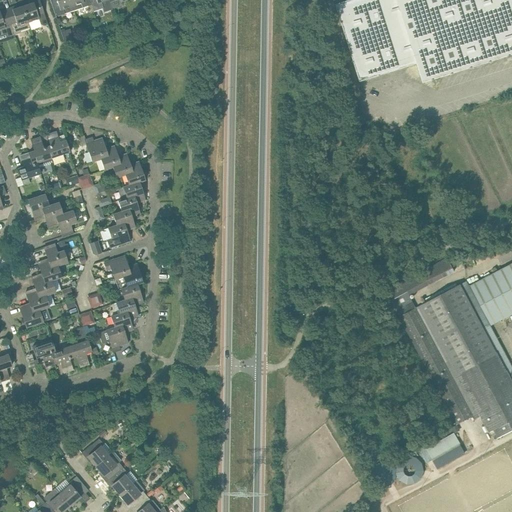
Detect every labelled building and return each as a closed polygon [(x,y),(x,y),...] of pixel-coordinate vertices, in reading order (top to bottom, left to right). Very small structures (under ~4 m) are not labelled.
[(30,4),(22,6),(28,23),(30,28),(40,24),(43,25),(47,24),(44,15),(40,3),(34,5),(33,0),(29,1),(30,4)] [(49,0),(55,17),(73,11),(69,0),(49,0)] [(69,0),(73,11),(91,5),(89,0),(69,0)] [(89,0),(91,5),(94,11),(102,9),(103,12),(112,10),(110,2),(109,0),(89,0)] [(511,0),(345,0),(346,1),(336,4),(360,81),(418,63),(424,82),(511,54),(511,0)] [(13,12),(7,14),(11,26),(14,35),(19,34),(20,31),(30,28),(28,23),(22,6),(15,8),(15,6),(11,7),(13,12)] [(0,35),(6,34),(7,36),(9,37),(14,35),(11,26),(7,14),(1,16),(0,12),(0,35)] [(50,145),(47,147),(52,163),(57,162),(60,157),(59,155),(69,152),(65,140),(59,142),(56,131),(47,134),(50,145)] [(43,148),(39,137),(30,140),(34,151),(28,153),(32,164),(36,163),(38,168),(52,163),(47,147),(43,148)] [(92,137),(85,140),(92,162),(101,159),(107,157),(105,149),(101,138),(93,141),(92,137)] [(114,146),(105,149),(107,157),(101,159),(104,169),(113,167),(120,164),(117,157),(114,146)] [(17,169),(21,180),(40,174),(38,168),(36,163),(32,164),(28,153),(20,156),(23,167),(17,169)] [(126,154),(117,157),(120,164),(113,167),(116,177),(125,174),(132,172),(129,165),(130,164),(126,154)] [(138,162),(130,164),(129,165),(132,172),(125,174),(128,185),(139,182),(145,180),(138,162)] [(87,188),(93,186),(89,174),(83,175),(87,188)] [(77,177),(77,176),(69,178),(71,185),(79,183),(81,189),(87,188),(83,175),(77,177)] [(94,191),(106,187),(104,182),(93,186),(94,191)] [(139,182),(128,185),(123,187),(126,198),(133,196),(136,203),(145,200),(139,182)] [(106,187),(94,191),(96,197),(108,193),(106,187)] [(48,206),(44,194),(28,200),(35,220),(45,217),(42,208),(48,206)] [(133,196),(126,198),(119,200),(122,211),(125,210),(128,209),(131,217),(140,214),(136,203),(133,196)] [(100,207),(111,203),(109,197),(98,201),(100,207)] [(48,206),(42,208),(45,217),(49,229),(58,225),(59,225),(56,216),(62,214),(58,202),(48,206)] [(100,207),(94,209),(98,220),(103,218),(100,207)] [(128,209),(125,210),(122,211),(113,214),(116,225),(123,223),(126,231),(126,230),(135,228),(131,217),(128,209)] [(62,214),(56,216),(59,225),(58,225),(62,237),(73,233),(70,224),(76,223),(72,210),(62,214)] [(111,239),(107,240),(110,248),(130,241),(126,230),(126,231),(123,223),(116,225),(108,228),(111,239)] [(95,255),(101,253),(97,241),(89,244),(92,254),(95,255)] [(63,250),(57,252),(54,244),(44,247),(47,259),(51,268),(57,266),(67,262),(63,250)] [(104,262),(106,270),(111,269),(114,280),(115,279),(123,277),(130,274),(127,267),(128,266),(124,256),(104,262)] [(57,266),(51,268),(47,259),(37,262),(41,274),(42,274),(44,283),(51,280),(51,281),(61,277),(57,266)] [(440,272),(452,267),(449,259),(437,263),(440,272)] [(511,263),(470,286),(491,325),(511,314),(511,263)] [(127,267),(130,274),(123,277),(115,279),(119,290),(121,289),(126,287),(136,284),(137,284),(142,282),(136,264),(128,266),(127,267)] [(44,283),(42,274),(41,274),(31,277),(35,289),(38,297),(45,295),(55,292),(51,281),(51,280),(44,283)] [(480,416),(489,432),(511,420),(511,367),(467,281),(416,307),(409,295),(402,282),(386,290),(457,425),(473,416),(475,419),(480,416)] [(121,289),(124,300),(131,298),(134,305),(143,302),(137,284),(136,284),(126,287),(121,289)] [(63,297),(73,294),(72,286),(61,289),(63,297)] [(45,295),(38,297),(35,289),(25,292),(29,303),(32,312),(39,310),(49,307),(45,295)] [(97,306),(102,304),(98,293),(93,294),(97,306)] [(97,306),(93,294),(87,296),(91,308),(97,306)] [(124,300),(111,304),(114,315),(119,313),(119,314),(126,311),(129,319),(138,316),(134,305),(131,298),(124,300)] [(73,299),(65,302),(67,309),(76,306),(73,299)] [(29,303),(19,307),(26,327),(43,322),(39,310),(32,312),(29,303)] [(89,325),(94,323),(90,311),(85,313),(89,325)] [(119,313),(114,315),(111,316),(114,327),(121,325),(124,333),(133,330),(129,319),(126,311),(119,314),(119,313)] [(89,325),(85,313),(79,315),(83,327),(87,326),(89,325)] [(113,352),(120,350),(119,346),(128,343),(124,333),(121,325),(114,327),(105,330),(110,343),(113,352)] [(87,326),(83,327),(86,336),(92,334),(96,333),(94,327),(88,329),(87,326)] [(91,351),(87,339),(68,346),(72,358),(76,356),(80,367),(89,364),(85,353),(91,351)] [(32,346),(36,358),(42,356),(45,367),(54,364),(51,352),(55,351),(51,340),(32,346)] [(68,346),(55,351),(51,352),(54,364),(60,362),(63,373),(73,370),(69,359),(72,358),(68,346)] [(0,356),(0,381),(0,382),(9,379),(5,368),(11,366),(7,354),(0,356)] [(432,459),(460,443),(454,433),(460,430),(457,425),(451,427),(454,432),(426,448),(432,459)] [(104,429),(98,434),(101,437),(107,432),(104,429)] [(99,439),(81,453),(86,459),(88,457),(96,465),(108,455),(100,446),(103,443),(99,439)] [(49,447),(47,444),(41,449),(43,452),(45,454),(49,450),(51,449),(49,447)] [(108,455),(96,465),(103,475),(101,477),(105,482),(123,467),(118,461),(115,464),(108,455)] [(423,460),(379,461),(379,483),(396,483),(396,481),(423,481),(423,460)] [(132,484),(124,474),(127,472),(123,467),(105,482),(110,487),(112,485),(120,494),(132,484)] [(69,485),(60,492),(55,487),(54,488),(69,506),(74,502),(74,501),(79,497),(80,498),(80,497),(77,493),(82,490),(73,479),(68,483),(69,485)] [(132,484),(120,494),(127,503),(125,505),(129,511),(147,496),(142,490),(139,493),(132,484)] [(157,493),(162,488),(160,485),(154,490),(157,493)] [(69,506),(54,488),(43,497),(46,501),(42,504),(48,511),(55,511),(56,511),(55,511),(61,511),(64,510),(69,506)] [(156,511),(160,510),(152,500),(151,501),(147,496),(129,511),(130,511),(156,511)]
